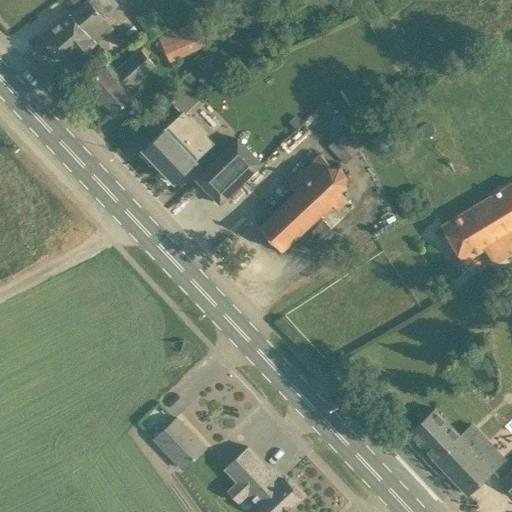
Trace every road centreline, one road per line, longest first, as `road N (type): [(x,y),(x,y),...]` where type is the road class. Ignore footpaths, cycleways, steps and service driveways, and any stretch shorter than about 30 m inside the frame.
road 1 (primary): [(403,511),(0,81)]
road 2 (track): [(0,293),(132,222)]
